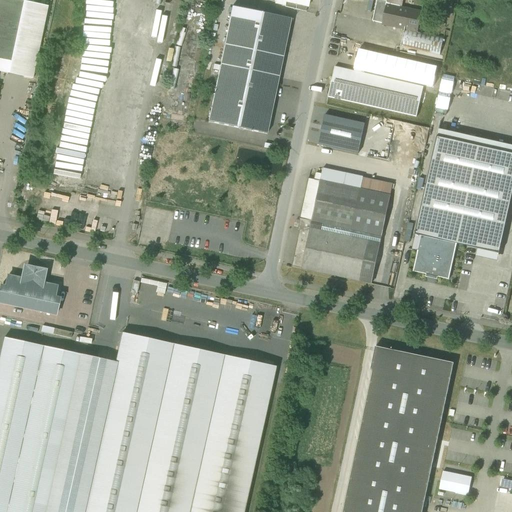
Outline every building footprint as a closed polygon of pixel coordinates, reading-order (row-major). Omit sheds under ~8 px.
[(23,0),(0,0),(0,59),(11,62),(24,1),(23,0)] [(377,0),(377,3),(388,6),(401,8),(402,0),(377,0)] [(453,0),(440,0),(438,13),(450,15),(453,0)] [(48,6),(24,1),(11,62),(0,59),(0,72),(33,79),(48,6)] [(307,6),(286,1),(285,7),(306,12),(307,6)] [(388,6),(377,3),(373,21),(384,24),(388,6)] [(401,8),(388,6),(384,24),(406,28),(417,30),(421,13),(401,8)] [(290,20),(232,7),(220,66),(214,65),(213,69),(219,71),(208,122),(267,134),(290,20)] [(406,28),(401,46),(440,55),(445,37),(417,30),(406,28)] [(424,87),(335,67),(329,98),(417,117),(424,87)] [(365,124),(325,115),(319,145),(359,154),(365,124)] [(511,197),(511,146),(439,130),(415,235),(421,236),(457,244),(499,254),(511,197)] [(309,179),(300,221),(297,220),(295,226),(299,227),(299,229),(300,230),(293,266),(302,269),(321,181),(323,175),(317,173),(315,180),(309,179)] [(391,196),(321,181),(302,269),(372,283),(380,244),(381,244),(391,196)] [(457,244),(421,236),(414,272),(427,275),(426,278),(437,280),(438,278),(450,280),(457,244)] [(25,272),(24,275),(23,279),(8,276),(5,287),(1,286),(0,288),(0,303),(56,315),(59,298),(54,297),(57,286),(42,283),(43,279),(42,276),(41,273),(39,271),(35,269),(32,269),(28,270),(25,272)] [(140,282),(134,281),(131,292),(137,294),(140,282)] [(243,511),(275,367),(122,333),(116,362),(82,511),(243,511)] [(47,511),(82,355),(4,338),(0,356),(0,511),(47,511)] [(423,511),(455,363),(376,346),(341,511),(423,511)] [(47,511),(82,511),(116,362),(82,355),(47,511)] [(471,495),(474,475),(444,472),(442,491),(471,495)]
